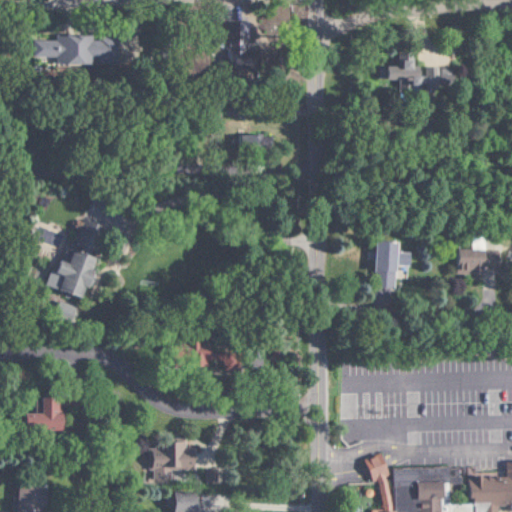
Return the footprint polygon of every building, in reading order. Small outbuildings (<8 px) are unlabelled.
[(24,57),(50,57),(49,63),(91,64),(91,44),(85,44),(85,34),(49,34),(49,40),(25,40),(24,57)] [(379,80),(401,80),(401,87),(417,87),(417,79),(429,80),(430,67),(417,67),(417,76),(410,75),(411,67),(408,67),(408,52),(399,52),(398,64),(379,64),(379,80)] [(262,136),(231,135),(231,147),(261,148),(262,136)] [(368,287),(388,288),(389,265),(402,266),(403,253),(390,253),(390,242),(370,241),(368,287)] [(449,271),(474,272),(475,250),(467,249),(467,250),(450,249),(449,271)] [(74,297),(85,258),(61,252),(58,263),(47,260),(39,287),(74,297)] [(46,317),(63,323),(69,307),(52,301),(46,317)] [(201,342),(165,341),(164,365),(200,366),(201,342)] [(15,414),(16,431),(52,430),(51,400),(35,401),(35,413),(15,414)] [(189,470),(188,447),(180,448),(180,441),(143,442),(145,472),(146,471),(147,482),(166,481),(165,471),(189,470)] [(432,511),(431,482),(385,483),(380,484),(379,470),(373,454),(357,460),(358,464),(365,482),(373,482),(374,510),(364,510),(364,511),(432,511)] [(490,511),(490,506),(501,506),(501,508),(511,507),(511,461),(497,462),(497,475),(459,475),(459,498),(466,498),(465,511),(490,511)] [(187,511),(187,493),(164,493),(164,511),(187,511)]
